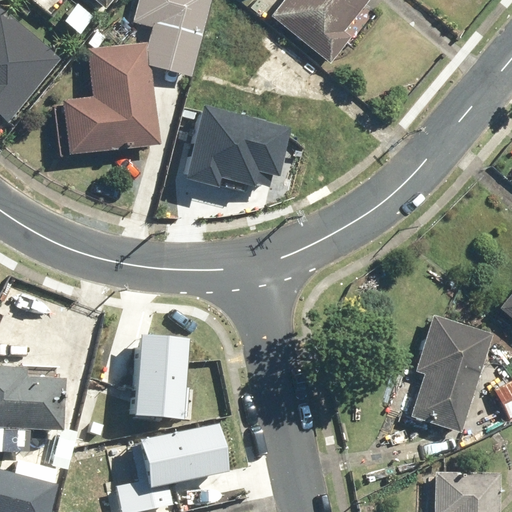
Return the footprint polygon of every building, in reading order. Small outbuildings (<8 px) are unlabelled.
[(66,0),(65,0),(33,0),(28,6),(48,22),(66,0)] [(144,68),(182,77),(199,0),(129,0),(124,24),(152,30),(144,68)] [(277,0),(261,20),(318,67),(344,36),(340,33),(367,0),(277,0)] [(0,5),(0,110),(7,116),(59,52),(0,5)] [(87,20),(69,5),(52,26),(71,41),(87,20)] [(228,11),(207,36),(250,73),(271,49),(228,11)] [(47,104),(53,159),(147,149),(136,48),(77,55),(82,101),(47,104)] [(286,121),(197,97),(177,170),(209,179),(211,171),(247,180),(252,165),(272,170),(286,121)] [(487,311),(511,333),(511,288),(509,286),(487,311)] [(397,421),(450,436),(479,334),(420,317),(403,373),(410,375),(397,421)] [(133,333),(124,413),(173,418),(182,338),(133,333)] [(0,450),(29,451),(30,421),(64,423),(66,378),(29,377),(30,365),(0,363),(0,450)] [(511,378),(484,391),(498,422),(511,415),(511,378)] [(137,472),(109,479),(116,511),(118,511),(169,500),(165,479),(223,466),(212,418),(129,437),(137,472)] [(45,511),(53,481),(0,468),(0,511),(45,511)] [(487,511),(488,476),(433,475),(432,511),(487,511)]
